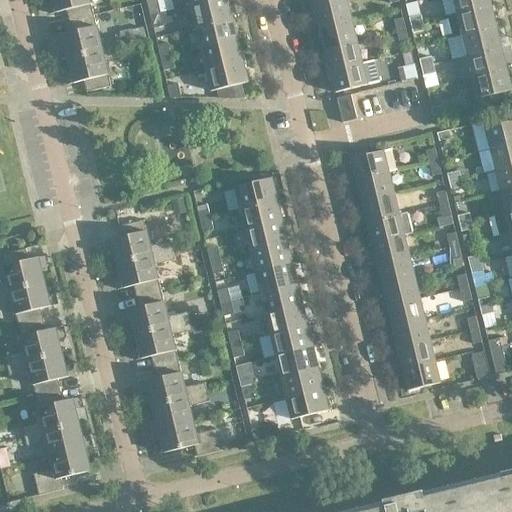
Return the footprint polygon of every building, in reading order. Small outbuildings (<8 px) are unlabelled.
[(53,0),(54,2),(48,4),(51,14),(56,12),(56,13),(66,10),(69,21),(94,15),(91,4),(90,0),(53,0)] [(233,19),(228,0),(219,0),(191,7),(196,28),(233,19)] [(347,0),(312,0),(315,8),(347,0)] [(352,21),(347,0),(315,8),(320,29),(352,21)] [(491,6),(489,0),(453,0),(457,14),(491,6)] [(158,2),(147,4),(150,17),(161,14),(158,2)] [(497,27),(491,6),(457,14),(446,17),(451,38),(462,35),(497,27)] [(164,27),(161,14),(150,17),(153,29),(164,27)] [(96,26),(94,15),(69,21),(72,32),(62,35),(56,37),(59,47),(64,45),(68,59),(122,46),(120,36),(100,41),(97,26),(96,26)] [(420,15),(409,18),(411,26),(422,23),(420,15)] [(406,31),(402,18),(394,20),(397,33),(406,31)] [(238,40),(233,19),(196,28),(201,49),(238,40)] [(357,42),(352,21),(320,29),(325,50),(357,42)] [(424,31),(422,23),(411,26),(413,34),(424,31)] [(502,48),(497,27),(462,35),(468,56),(502,48)] [(142,29),(131,32),(133,42),(145,40),(142,29)] [(409,43),(406,31),(397,33),(400,46),(409,43)] [(243,61),(238,40),(201,49),(206,70),(243,61)] [(363,63),(357,42),(325,50),(330,71),(363,63)] [(168,44),(157,46),(161,59),(171,56),(168,44)] [(125,55),(122,46),(68,59),(71,73),(65,74),(68,84),(73,83),(84,81),(86,92),(111,86),(108,75),(109,75),(105,60),(125,55)] [(507,69),(502,48),(468,56),(473,77),(507,69)] [(414,64),(411,52),(402,54),(405,67),(414,64)] [(174,69),(171,56),(161,59),(164,71),(174,69)] [(431,57),(419,60),(421,68),(433,65),(431,57)] [(249,82),(243,61),(206,70),(211,92),(217,90),(219,99),(245,99),(242,84),(249,82)] [(374,61),(363,63),(330,71),(336,93),(380,82),(374,61)] [(435,73),(433,65),(421,68),(423,76),(435,73)] [(511,90),(507,69),(473,77),(461,80),(466,102),(511,90)] [(178,85),(167,87),(170,98),(181,98),(178,85)] [(357,120),(351,95),(337,99),(343,123),(357,120)] [(443,106),(431,109),(433,116),(445,113),(443,106)] [(511,121),(485,128),(490,150),(511,144),(511,121)] [(449,131),(437,134),(439,142),(451,139),(449,131)] [(511,166),(511,144),(490,150),(496,171),(511,166)] [(438,161),(434,148),(425,150),(429,163),(438,161)] [(357,180),(389,173),(397,171),(392,149),(352,159),(357,180)] [(441,173),(438,161),(429,163),(432,176),(441,173)] [(511,188),(511,166),(496,171),(501,192),(511,188)] [(459,171),(447,174),(449,182),(461,179),(459,171)] [(394,194),(389,173),(357,180),(362,201),(394,194)] [(235,187),(240,209),(277,200),(272,178),(235,187)] [(463,187),(461,179),(449,182),(451,190),(463,187)] [(511,211),(511,188),(501,192),(506,213),(511,211)] [(448,203),(445,190),(436,192),(439,205),(448,203)] [(400,215),(394,194),(362,201),(367,222),(400,215)] [(183,199),(170,202),(174,216),(186,213),(183,199)] [(283,221),(277,200),(240,209),(245,230),(283,221)] [(451,215),(448,203),(439,205),(442,218),(451,215)] [(207,204),(197,206),(200,219),(210,216),(207,204)] [(511,233),(511,211),(506,213),(494,215),(499,236),(511,234),(511,233)] [(411,212),(400,215),(367,222),(372,243),(405,236),(416,233),(411,212)] [(469,213),(457,216),(459,224),(471,221),(469,213)] [(213,229),(210,216),(200,219),(203,232),(213,229)] [(114,250),(118,264),(173,251),(170,241),(150,246),(147,231),(146,231),(144,220),(119,226),(122,237),(112,240),(106,242),(109,252),(114,250)] [(288,242),(283,221),(245,230),(250,251),(288,242)] [(473,229),(471,221),(459,224),(461,232),(473,229)] [(458,245),(455,232),(446,234),(449,247),(458,245)] [(410,257),(405,236),(372,243),(378,264),(410,257)] [(293,263),(288,242),(250,251),(255,272),(293,263)] [(461,257),(458,245),(449,247),(452,259),(461,257)] [(217,246),(207,248),(210,261),(220,258),(217,246)] [(0,282),(0,292),(45,282),(41,268),(47,267),(44,257),(39,258),(29,260),(26,249),(1,255),(4,266),(7,281),(0,282)] [(175,260),(173,251),(118,264),(121,278),(116,279),(118,289),(124,288),(134,286),(137,297),(161,291),(158,280),(159,280),(155,265),(175,260)] [(479,255),(468,258),(469,266),(481,263),(479,255)] [(415,278),(410,257),(378,264),(383,285),(415,278)] [(224,271),(220,258),(210,261),(213,274),(224,271)] [(298,284),(293,263),(255,272),(261,293),(298,284)] [(483,271),(481,263),(469,266),(471,274),(483,271)] [(492,272),(472,277),(475,287),(495,282),(492,272)] [(468,287),(465,274),(456,276),(459,289),(468,287)] [(420,298),(415,278),(383,285),(388,306),(420,298)] [(48,296),(45,282),(0,292),(0,303),(12,300),(16,315),(19,326),(43,320),(40,309),(51,306),(56,305),(53,294),(48,296)] [(303,305),(298,284),(261,293),(266,314),(303,305)] [(471,299),(468,287),(459,289),(462,302),(471,299)] [(228,288),(217,290),(220,303),(231,300),(228,288)] [(164,302),(161,291),(137,297),(139,308),(129,311),(124,312),(126,322),(132,321),(135,335),(190,321),(188,312),(168,317),(164,302)] [(490,297),(478,300),(480,308),(492,305),(490,297)] [(425,319),(420,298),(388,306),(393,327),(425,319)] [(234,313),(231,300),(220,303),(223,316),(234,313)] [(308,326),(303,305),(266,314),(271,335),(308,326)] [(493,313),(492,305),(480,308),(482,316),(493,313)] [(479,329),(476,316),(467,318),(470,331),(479,329)] [(430,340),(425,319),(393,327),(398,348),(430,340)] [(46,331),(43,320),(19,326),(21,337),(25,352),(5,357),(7,366),(62,353),(59,339),(64,338),(62,327),(56,329),(56,328),(46,331)] [(192,331),(190,321),(135,335),(138,349),(133,350),(135,360),(141,359),(151,357),(154,368),(179,362),(176,351),(172,336),(192,331)] [(313,347),(308,326),(271,335),(276,356),(313,347)] [(482,341),(479,329),(470,331),(473,343),(482,341)] [(238,330),(227,332),(230,345),(241,342),(238,330)] [(500,339),(488,342),(490,350),(502,347),(500,339)] [(436,361),(430,340),(398,348),(403,369),(436,361)] [(244,355),(241,342),(230,345),(233,358),(244,355)] [(319,368),(313,347),(276,356),(281,377),(319,368)] [(508,373),(502,347),(490,350),(496,376),(508,373)] [(490,377),(484,352),(471,355),(478,380),(490,377)] [(65,367),(62,353),(7,366),(9,376),(29,371),(33,386),(33,385),(36,397),(60,391),(58,379),(68,377),(73,375),(71,365),(65,367)] [(441,383),(436,361),(403,369),(409,391),(441,383)] [(181,373),(179,362),(154,368),(157,379),(146,381),(146,382),(141,383),(143,393),(149,392),(152,406),(207,392),(205,383),(185,387),(181,373)] [(251,362),(235,366),(238,374),(241,387),(251,384),(256,383),(251,362)] [(324,389),(319,368),(281,377),(286,398),(324,389)] [(254,397),(251,384),(241,387),(244,400),(254,397)] [(329,410),(324,389),(286,398),(292,420),(329,410)] [(63,402),(60,391),(36,397),(39,408),(38,408),(42,423),(22,427),(24,437),(79,423),(76,410),(81,408),(79,398),(73,400),(73,399),(63,402)] [(209,402),(207,392),(152,406),(156,419),(150,421),(153,430),(193,420),(190,406),(209,402)] [(196,434),(193,420),(153,430),(155,440),(160,438),(164,453),(194,446),(197,457),(222,451),(216,429),(196,434)] [(83,437),(79,423),(24,437),(27,446),(47,442),(50,455),(90,445),(88,436),(83,437)] [(277,424),(251,430),(254,443),(280,437),(277,424)] [(93,455),(90,445),(50,455),(53,469),(33,474),(39,496),(63,490),(61,478),(91,471),(87,456),(93,455)] [(511,511),(511,470),(423,492),(384,501),(384,502),(342,511),(422,511),(426,511),(511,511)]
